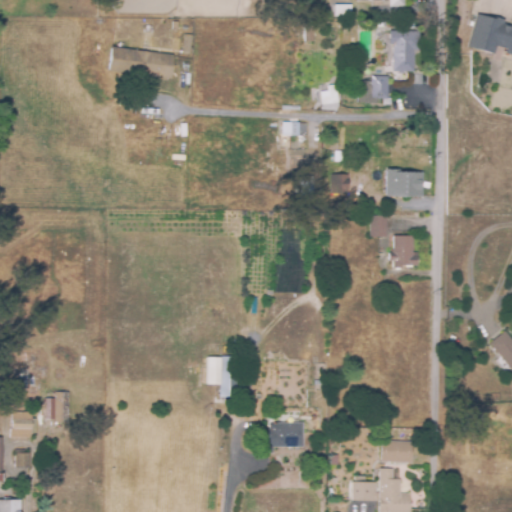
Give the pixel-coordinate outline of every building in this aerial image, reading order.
[(386,0),(403,0),(403,9),(386,8),(386,0)] [(511,21),(509,20),(509,22),(473,14),(465,47),(492,54),(494,46),(504,48),(503,53),(511,54),(511,21)] [(311,43),(302,43),(302,26),(312,26),(311,43)] [(338,40),(328,39),(329,26),(339,27),(338,40)] [(410,71),(383,70),(384,50),(391,50),(391,33),(417,34),(416,51),(411,51),(410,71)] [(187,56),(179,55),(182,35),(189,36),(187,56)] [(146,83),(129,81),(129,75),(107,72),(109,47),(170,55),(167,79),(147,76),(146,83)] [(375,104),(354,103),(355,82),(369,83),(369,77),(385,77),(385,101),(376,100),(375,104)] [(336,103),(334,88),(318,89),(320,105),(336,103)] [(407,196),(396,196),(396,195),(385,195),(385,168),(398,168),(398,171),(423,171),(423,195),(407,194),(407,196)] [(329,202),(328,175),(346,175),(347,201),(329,202)] [(383,238),(366,238),(367,216),(383,216),(383,238)] [(399,270),(390,270),(386,260),(386,251),(389,251),(391,236),(411,237),(409,254),(416,255),(415,268),(399,266),(399,270)] [(269,324),(260,323),(263,296),(272,297),(269,324)] [(265,368),(258,367),(261,331),(268,332),(265,368)] [(511,383),(508,378),(511,375),(487,344),(502,332),(511,343),(511,383)] [(33,388),(16,387),(18,355),(34,356),(33,388)] [(237,406),(213,404),(214,397),(217,398),(218,391),(208,390),(211,357),(245,360),(242,392),(238,392),(237,406)] [(53,423),(52,392),(67,392),(68,423),(53,423)] [(255,455),(255,429),(263,429),(262,410),(275,410),(275,423),(299,423),(300,448),(269,449),(270,455),(255,455)] [(34,439),(8,439),(8,413),(30,413),(30,419),(35,419),(34,439)] [(408,465),(378,463),(379,441),(409,444),(408,465)] [(26,469),(11,468),(13,448),(23,448),(22,453),(27,453),(26,469)] [(329,482),(329,464),(338,465),(338,478),(329,482)] [(407,511),(376,511),(376,470),(395,470),(395,480),(398,480),(398,494),(408,494),(407,511)] [(363,503),(350,503),(352,477),(364,478),(363,503)] [(0,511),(0,501),(17,501),(17,511),(0,511)]
